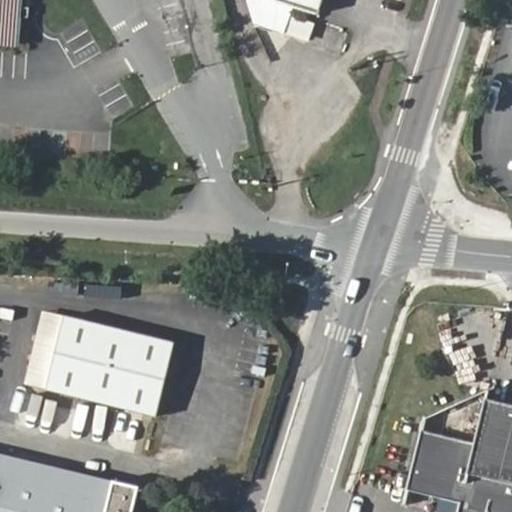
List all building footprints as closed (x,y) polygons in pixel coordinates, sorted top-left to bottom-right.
[(21,0),(0,0),(0,44),(17,46),(21,0)] [(266,0),(258,19),(308,39),(314,23),(292,14),(294,9),(272,0),(266,0)] [(278,0),(319,13),(323,0),(278,0)] [(68,317),(50,391),(157,416),(174,343),(68,317)] [(452,499),(449,511),(511,511),(511,404),(506,403),(494,447),(438,434),(423,492),(452,499)] [(0,511),(138,511),(143,495),(0,457),(0,511)]
